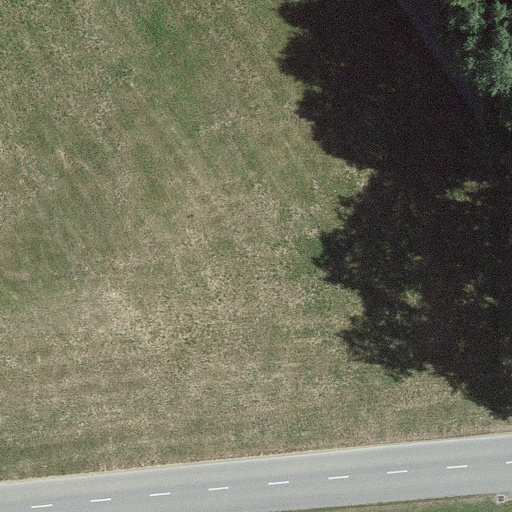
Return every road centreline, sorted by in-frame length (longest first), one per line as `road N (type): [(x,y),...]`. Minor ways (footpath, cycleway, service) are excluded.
road 1 (tertiary): [(511,464),(0,510)]
road 2 (unclassified): [(412,0),(511,150)]
